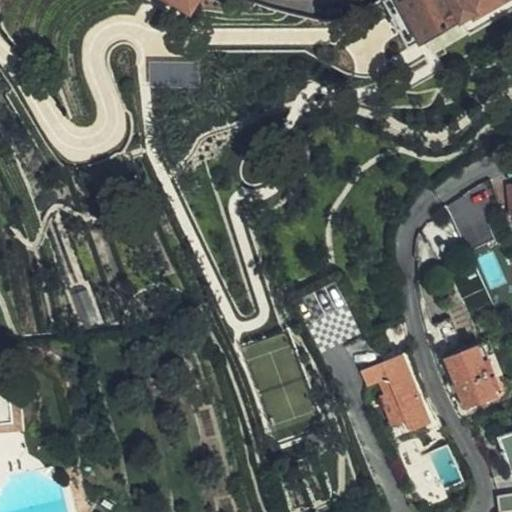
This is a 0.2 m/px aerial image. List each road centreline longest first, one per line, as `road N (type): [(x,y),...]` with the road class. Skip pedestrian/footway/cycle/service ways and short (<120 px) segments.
road 1 (residential): [(511,167),(415,225),(405,297),(484,489),(483,511)]
road 2 (residential): [(395,511),(334,364),(326,319)]
road 3 (unknown): [(188,0),(251,24),(328,18)]
